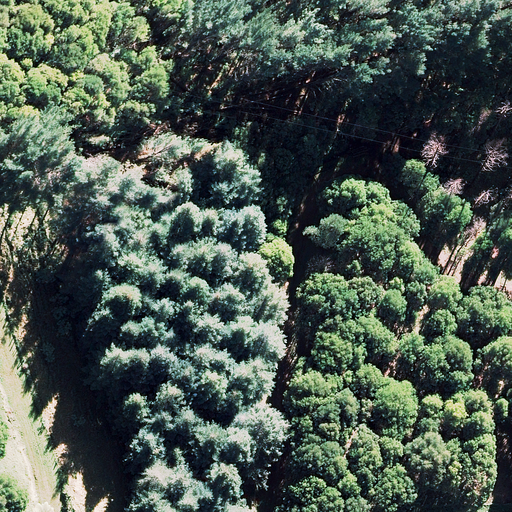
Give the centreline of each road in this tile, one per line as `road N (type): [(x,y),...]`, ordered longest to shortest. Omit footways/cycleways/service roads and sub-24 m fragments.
road 1 (track): [(511,299),(465,272),(374,188),(351,180),(330,189),(311,210),(293,282),(279,511)]
road 2 (track): [(0,314),(39,415),(53,511)]
